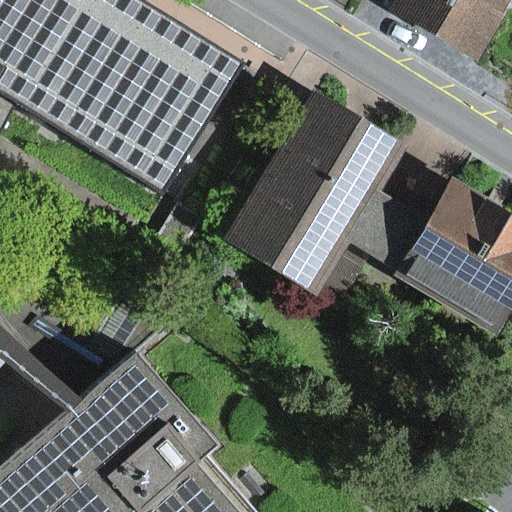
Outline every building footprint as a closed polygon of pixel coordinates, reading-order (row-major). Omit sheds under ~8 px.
[(0,0),(0,76),(169,187),(253,58),(164,0),(0,0)] [(505,0),(387,0),(378,17),(469,67),(505,0)] [(391,268),(421,218),(391,201),(418,154),(314,94),(235,228),(346,292),(368,254),(391,268)] [(452,236),(421,218),(391,268),(511,342),(511,210),(480,191),(452,236)] [(206,442),(124,347),(0,454),(0,511),(212,511),(175,468),(206,442)]
